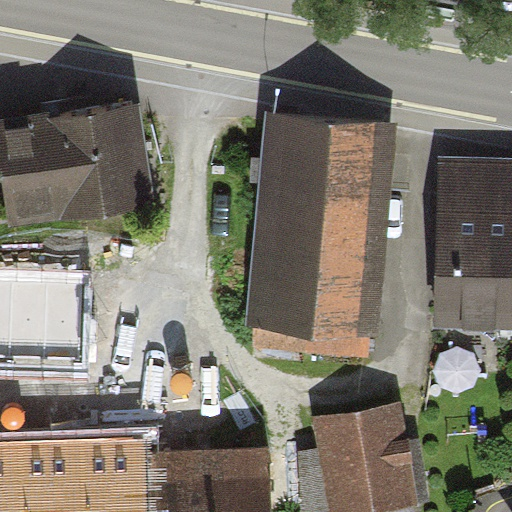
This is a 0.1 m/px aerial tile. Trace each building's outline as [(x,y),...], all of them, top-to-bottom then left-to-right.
[(156,204),(144,105),(4,123),(17,221),(156,204)] [(404,122),(277,111),(258,326),(384,337),(404,122)] [(511,160),(450,158),(443,322),(511,324),(511,160)] [(87,277),(0,275),(0,361),(86,363),(87,277)] [(374,511),(423,505),(408,402),(324,414),(337,511),(374,511)] [(156,443),(0,449),(0,511),(269,511),(267,456),(156,461),(156,443)]
